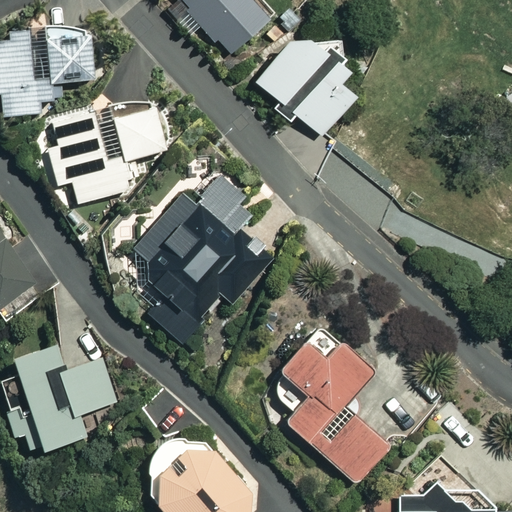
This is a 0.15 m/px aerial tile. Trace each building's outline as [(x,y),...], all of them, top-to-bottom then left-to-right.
[(264,15),(249,0),(171,0),(224,54),(264,15)] [(84,22),(0,31),(0,115),(37,112),(36,100),(60,97),(58,82),(91,78),(84,22)] [(337,68),(286,29),(246,80),(314,133),(345,94),(327,81),(337,68)] [(175,175),(151,90),(47,119),(54,144),(43,147),(53,184),(68,180),(74,203),(175,175)] [(262,263),(186,194),(128,259),(164,291),(146,312),(178,341),(219,295),(227,302),(262,263)] [(11,249),(0,232),(0,321),(56,283),(26,238),(11,249)] [(317,357),(298,340),(272,370),(301,396),(279,421),(350,483),(383,445),(336,404),(365,371),(331,341),(317,357)] [(60,369),(52,343),(5,357),(9,372),(0,374),(0,408),(8,437),(22,433),(27,451),(83,434),(77,412),(114,401),(102,357),(60,369)] [(256,511),(258,511),(199,436),(165,436),(139,457),(140,496),(153,511),(256,511)] [(511,511),(511,505),(511,492),(392,495),(392,511),(511,511)]
